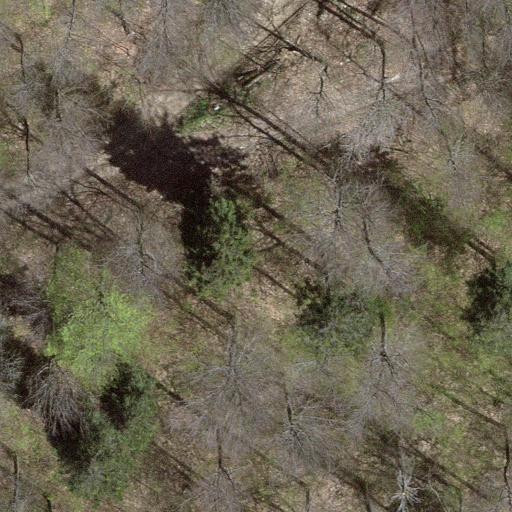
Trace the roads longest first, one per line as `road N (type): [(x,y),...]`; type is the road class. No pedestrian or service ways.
road 1 (track): [(511,61),(433,90),(140,154),(259,27),(300,0)]
road 2 (track): [(140,154),(0,208)]
